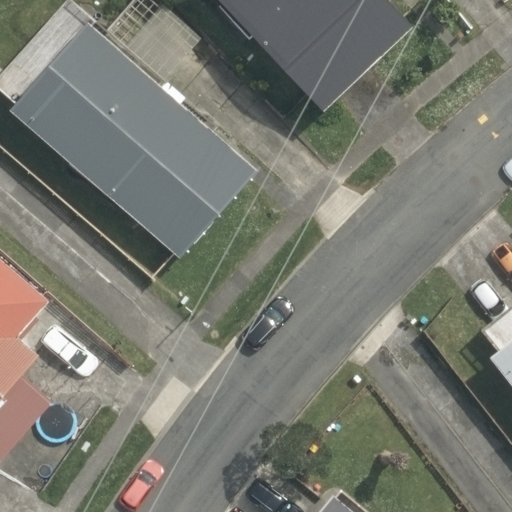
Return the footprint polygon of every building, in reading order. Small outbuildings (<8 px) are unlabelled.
[(169,81),(173,76),(203,39),(160,0),(133,0),(110,27),(169,81)] [(229,0),(330,106),(419,23),(399,0),(229,0)] [(48,41),(63,23),(44,6),(28,25),(48,41)] [(93,12),(14,101),(185,255),(265,165),(188,97),(193,91),(173,76),(169,81),(110,27),(93,12)] [(0,456),(3,459),(55,401),(24,374),(44,351),(22,334),(55,297),(0,249),(0,456)] [(501,345),(495,351),(511,373),(511,314),(491,332),(501,345)] [(370,511),(340,486),(318,511),(370,511)]
